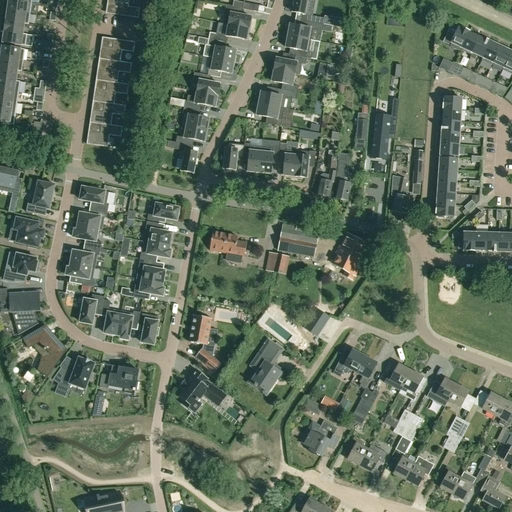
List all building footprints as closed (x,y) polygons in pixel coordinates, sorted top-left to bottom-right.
[(12,0),(9,0),(8,10),(30,13),(25,12),(27,3),(32,3),(12,0)] [(107,0),(107,4),(118,6),(117,15),(138,18),(140,8),(128,7),(129,0),(107,0)] [(307,0),(295,0),(293,12),(308,15),(310,6),(306,5),(307,0)] [(255,5),(243,3),(242,9),(254,11),(255,5)] [(226,12),(224,24),(249,29),(251,17),(237,14),(238,8),(226,6),(225,12),(226,12)] [(6,21),(29,24),(30,13),(8,10),(6,21)] [(310,22),(324,25),(325,19),(311,16),(310,22)] [(6,21),(4,31),(27,35),(27,34),(22,34),(24,24),(28,25),(29,24),(6,21)] [(288,36),(311,40),(313,29),(322,31),(324,25),(310,22),(309,28),(290,24),(288,36)] [(210,33),(209,39),(212,40),(222,42),(222,41),(223,36),(224,36),(228,37),(247,40),(249,29),(224,24),(226,25),(224,35),(210,33)] [(470,32),(459,27),(458,29),(457,28),(455,34),(456,34),(450,46),(461,51),(470,32)] [(4,31),(4,32),(3,43),(25,46),(27,35),(4,31)] [(480,37),(470,32),(462,48),(461,51),(461,52),(462,50),(471,55),(470,57),(472,53),(480,37)] [(300,50),(299,57),(307,58),(311,59),(312,53),(309,52),(311,40),(288,36),(286,48),(300,50)] [(490,42),(480,37),(472,53),(470,57),(475,59),(477,55),(482,58),(481,60),(482,60),(483,58),(490,42)] [(132,64),(132,63),(120,62),(122,51),(134,53),(135,42),(113,39),(112,48),(101,47),(99,59),(132,64)] [(209,39),(207,45),(211,46),(213,46),(212,51),(211,58),(234,62),(236,51),(226,49),(221,48),(222,42),(212,40),(209,39)] [(501,47),(490,42),(483,58),(482,60),(492,65),(493,63),(501,47)] [(2,46),(1,57),(23,61),(25,49),(2,46)] [(511,51),(501,47),(493,63),(492,65),(502,70),(503,67),(511,51)] [(502,70),(511,74),(511,51),(503,67),(502,70)] [(294,62),(276,59),(274,70),(299,75),(301,64),(306,65),(307,58),(295,56),(294,62)] [(1,57),(0,62),(0,68),(22,71),(23,61),(1,57)] [(208,74),(208,75),(211,76),(216,77),(217,71),(221,72),(232,74),(234,62),(211,58),(209,70),(208,74)] [(129,85),(117,83),(119,72),(130,74),(132,64),(99,59),(99,60),(110,61),(109,69),(98,68),(96,80),(129,85)] [(0,68),(0,78),(20,82),(20,81),(15,81),(17,71),(22,72),(22,71),(0,68)] [(299,75),(274,70),(272,82),(286,85),(285,91),(293,92),(297,93),(298,87),(292,86),(294,75),(299,75)] [(0,89),(18,93),(20,82),(0,78),(0,89)] [(126,106),(114,104),(116,93),(127,95),(129,85),(96,80),(96,81),(107,82),(106,91),(95,89),(93,101),(126,106)] [(197,91),(197,92),(217,96),(220,84),(209,82),(199,80),(197,91)] [(0,89),(0,100),(17,103),(18,93),(0,89)] [(185,101),(184,108),(188,108),(196,110),(197,104),(205,106),(215,107),(215,106),(217,107),(219,100),(217,100),(217,96),(197,92),(197,91),(195,91),(194,96),(187,95),(186,102),(185,101)] [(284,97),(280,96),(261,92),(259,104),(284,109),(284,108),(282,108),(284,97)] [(461,111),(462,99),(444,98),(443,109),(461,111)] [(0,111),(15,114),(17,103),(0,100),(0,111)] [(122,127),(123,127),(111,125),(113,114),(124,116),(126,106),(93,101),(93,102),(104,104),(102,112),(92,110),(90,123),(122,127)] [(284,109),(259,104),(257,115),(267,117),(271,118),(269,124),(281,126),(284,109)] [(184,114),(181,126),(184,126),(186,127),(207,130),(209,119),(199,117),(194,116),(196,110),(188,108),(184,108),(183,114),(184,114)] [(460,122),(461,111),(443,109),(442,121),(460,122)] [(0,123),(14,125),(15,114),(0,111),(0,123)] [(394,138),(394,139),(395,140),(397,118),(391,117),(391,116),(390,116),(390,118),(376,116),(376,114),(375,114),(371,159),(372,156),(386,158),(386,160),(389,139),(389,137),(394,138)] [(356,140),(367,141),(368,121),(358,120),(356,140)] [(459,133),(460,122),(442,121),(442,132),(459,133)] [(30,129),(39,130),(41,123),(34,122),(34,124),(31,123),(30,129)] [(121,137),(122,127),(90,123),(101,125),(99,133),(88,131),(87,144),(108,147),(110,136),(121,137)] [(177,136),(176,143),(180,143),(183,144),(184,138),(194,140),(205,142),(207,130),(186,127),(184,126),(182,137),(181,137),(177,136)] [(320,133),(300,129),(299,137),(319,140),(320,133)] [(459,145),(459,133),(442,132),(441,144),(459,145)] [(168,141),(167,147),(179,150),(180,143),(176,143),(168,141)] [(247,172),(259,173),(262,147),(250,146),(250,144),(244,143),(244,145),(243,156),(249,157),(247,172)] [(285,160),(284,165),(283,175),(295,177),(297,151),(286,150),(286,144),(280,143),(280,147),(279,159),(285,160)] [(235,170),(236,160),(237,157),(243,157),(243,156),(244,145),(227,144),(227,148),(225,148),(223,169),(226,169),(226,171),(232,172),(233,170),(235,170)] [(458,157),(459,145),(441,144),(440,155),(458,157)] [(273,148),(262,147),(259,173),(271,174),(272,159),(278,160),(279,160),(279,159),(280,147),(273,146),(273,148)] [(334,169),(335,158),(336,148),(332,148),(332,152),(328,152),(327,168),(334,169)] [(197,153),(181,150),(179,159),(183,160),(181,171),(193,174),(197,153)] [(309,152),(297,151),(295,177),(307,178),(308,167),(308,163),(314,164),(316,152),(309,151),(309,152)] [(412,184),(421,184),(423,151),(415,151),(412,184)] [(457,172),(458,160),(440,159),(439,170),(457,172)] [(338,184),(335,198),(348,201),(351,186),(353,187),(355,175),(348,173),(350,163),(338,161),(338,169),(337,172),(335,183),(338,184)] [(0,184),(14,188),(11,199),(18,200),(22,179),(18,178),(19,173),(23,173),(23,172),(2,168),(1,168),(1,169),(0,168),(0,184)] [(456,183),(457,172),(439,170),(438,182),(456,183)] [(329,197),(332,183),(334,183),(336,172),(330,171),(329,174),(323,173),(320,176),(320,180),(319,179),(316,194),(322,196),(322,197),(328,198),(328,197),(329,197)] [(403,196),(405,188),(407,179),(392,176),(391,196),(395,197),(392,211),(398,212),(399,214),(402,214),(404,214),(406,214),(409,198),(403,196)] [(45,183),(38,182),(34,201),(29,199),(26,212),(37,214),(38,207),(49,209),(51,200),(52,200),(52,199),(51,199),(52,195),(53,195),(53,194),(52,194),(54,185),(52,185),(52,183),(45,181),(45,183)] [(455,194),(456,183),(438,182),(437,193),(455,194)] [(96,203),(95,209),(108,212),(109,204),(107,204),(109,192),(99,191),(99,189),(92,187),(92,189),(82,187),(80,200),(96,203)] [(454,206),(455,194),(437,193),(437,204),(454,206)] [(147,220),(159,222),(160,218),(177,220),(179,208),(170,207),(170,205),(163,203),(162,205),(153,204),(150,215),(148,214),(147,220)] [(454,217),(454,206),(437,204),(436,216),(438,216),(438,217),(444,218),(444,217),(454,217)] [(80,213),(78,226),(98,229),(99,222),(103,223),(104,218),(106,218),(108,212),(95,209),(94,216),(80,213)] [(39,223),(17,218),(14,230),(19,231),(17,243),(29,245),(28,247),(36,249),(36,247),(38,247),(40,238),(43,238),(44,231),(37,229),(39,223)] [(148,234),(147,241),(170,245),(172,233),(158,231),(159,224),(147,222),(145,234),(148,234)] [(283,225),(278,251),(314,258),(319,231),(283,225)] [(89,240),(88,247),(100,249),(102,242),(96,241),(98,229),(78,226),(77,231),(74,230),(73,237),(89,240)] [(238,237),(213,232),(210,251),(244,257),(247,243),(237,241),(238,237)] [(347,233),(331,263),(346,272),(344,276),(352,280),(354,276),(355,277),(359,269),(358,268),(369,246),(347,233)] [(464,251),(475,251),(476,233),(464,233),(464,243),(463,243),(463,249),(464,249),(464,251)] [(487,234),(476,233),(475,251),(487,251),(487,234)] [(116,234),(115,241),(122,242),(123,235),(116,234)] [(499,234),(487,234),(487,251),(498,252),(499,234)] [(510,234),(499,234),(498,252),(510,252),(510,234)] [(141,253),(140,259),(152,262),(154,255),(170,258),(171,251),(169,250),(170,245),(147,241),(147,242),(146,241),(144,253),(141,253)] [(73,251),(71,263),(94,268),(97,256),(99,256),(100,249),(88,247),(87,254),(73,251)] [(270,253),(266,272),(287,276),(291,258),(270,253)] [(37,259),(17,254),(13,272),(6,270),(3,281),(11,282),(18,282),(20,274),(27,276),(28,271),(35,273),(36,272),(38,272),(39,264),(38,263),(38,262),(36,262),(37,259)] [(140,259),(136,278),(163,283),(165,271),(151,268),(152,262),(140,259)] [(66,275),(82,278),(81,285),(82,285),(90,287),(93,287),(95,280),(92,280),(94,268),(71,263),(70,268),(67,268),(66,275)] [(107,277),(105,288),(106,288),(110,289),(112,290),(113,287),(114,279),(107,277)] [(162,288),(163,283),(136,278),(136,280),(140,280),(139,286),(135,286),(133,298),(145,300),(146,293),(163,296),(164,288),(162,288)] [(0,304),(0,313),(17,312),(23,332),(18,335),(18,336),(39,324),(38,324),(37,324),(35,316),(36,316),(36,315),(34,315),(34,311),(40,311),(37,301),(34,301),(34,293),(0,295),(0,304)] [(95,308),(102,309),(104,300),(104,297),(92,295),(92,299),(85,297),(83,306),(81,306),(80,313),(82,313),(80,322),(92,324),(95,308)] [(104,300),(102,309),(101,313),(108,314),(104,333),(116,335),(121,312),(109,309),(110,301),(104,300)] [(121,312),(116,335),(121,336),(121,339),(128,340),(131,324),(138,325),(140,313),(133,311),(132,317),(121,315),(122,312),(121,312)] [(142,342),(154,345),(155,336),(157,336),(159,329),(157,328),(159,317),(142,314),(140,325),(145,326),(142,342)] [(207,344),(210,329),(212,319),(194,315),(189,342),(203,345),(202,349),(199,352),(195,357),(212,370),(215,372),(221,364),(218,362),(213,357),(214,352),(215,345),(207,344)] [(46,326),(23,338),(28,348),(29,348),(29,347),(39,342),(45,348),(44,349),(45,350),(46,349),(50,354),(39,370),(38,370),(38,371),(47,377),(67,350),(46,326)] [(274,345),(268,341),(251,366),(259,371),(252,382),(255,384),(254,386),(256,387),(257,385),(260,388),(258,390),(266,395),(272,386),(271,385),(276,377),(279,379),(284,372),(272,364),(275,359),(268,354),(274,345)] [(364,357),(357,352),(352,350),(347,361),(341,358),(333,373),(340,377),(343,373),(346,374),(349,369),(356,372),(364,357)] [(363,387),(368,379),(377,363),(364,357),(356,372),(361,375),(358,380),(361,381),(359,385),(363,387)] [(83,360),(79,359),(74,374),(69,372),(62,367),(53,380),(60,385),(60,384),(69,388),(71,384),(85,389),(88,379),(91,380),(93,374),(91,373),(94,364),(90,362),(90,361),(84,359),(83,360)] [(399,391),(402,387),(411,371),(398,364),(391,378),(389,377),(385,384),(399,391)] [(134,394),(133,396),(134,396),(135,390),(138,391),(140,382),(137,381),(139,371),(128,369),(128,370),(112,367),(110,376),(102,374),(99,387),(108,389),(109,386),(124,389),(124,393),(134,394)] [(218,406),(225,397),(205,381),(207,379),(196,370),(187,380),(186,379),(181,386),(182,387),(181,388),(185,390),(179,397),(185,401),(183,404),(194,413),(201,404),(199,402),(200,401),(199,400),(203,394),(218,406)] [(425,382),(421,380),(423,377),(411,371),(402,387),(410,391),(408,395),(416,400),(425,382)] [(448,401),(457,385),(445,379),(436,395),(448,401)] [(457,385),(448,401),(460,407),(469,392),(457,385)] [(494,415),(503,399),(491,393),(482,409),(494,415)] [(313,402),(306,398),(301,406),(309,410),(313,402)] [(356,423),(361,412),(367,401),(362,398),(350,420),(356,423)] [(511,419),(511,404),(503,399),(494,415),(501,419),(498,423),(507,428),(511,419)] [(361,412),(367,415),(373,404),(367,401),(361,412)] [(339,405),(334,402),(330,409),(335,412),(339,405)] [(408,426),(414,415),(405,410),(399,421),(408,426)] [(361,426),(367,415),(361,412),(356,423),(361,426)] [(423,420),(419,418),(414,415),(408,426),(417,431),(423,420)] [(454,439),(465,420),(456,415),(451,424),(455,425),(449,437),(454,439)] [(354,424),(346,420),(342,426),(350,430),(354,424)] [(460,442),(466,431),(470,423),(465,420),(454,439),(460,442)] [(334,434),(337,428),(324,421),(321,427),(322,428),(319,435),(310,430),(302,444),(310,448),(309,450),(322,457),(323,455),(325,456),(328,451),(325,450),(327,446),(333,449),(339,438),(334,435),(334,434)] [(402,437),(408,426),(399,421),(393,432),(402,437)] [(411,442),(417,431),(408,426),(402,437),(411,442)] [(505,445),(511,434),(506,431),(500,442),(505,445)] [(511,434),(505,445),(507,446),(503,453),(507,455),(504,460),(511,464),(511,434)] [(360,466),(368,450),(361,446),(364,442),(355,437),(345,455),(349,457),(348,459),(360,466)] [(448,451),(454,439),(449,437),(443,448),(448,451)] [(454,453),(460,442),(454,439),(448,451),(454,453)] [(494,451),(488,448),(485,454),(490,457),(494,451)] [(368,450),(360,466),(372,472),(380,456),(368,450)] [(418,486),(424,474),(428,476),(434,465),(418,456),(414,464),(406,480),(418,486)] [(414,464),(402,458),(394,473),(406,480),(414,464)] [(460,478),(454,475),(455,472),(446,467),(442,475),(446,477),(440,488),(452,494),(460,478)] [(460,478),(452,494),(464,501),(472,485),(481,490),(490,474),(491,473),(482,468),(475,480),(463,473),(460,478)] [(490,474),(481,490),(481,491),(486,494),(483,501),(499,509),(505,497),(495,491),(501,480),(490,474)] [(97,496),(86,498),(87,503),(88,511),(123,511),(122,506),(123,505),(121,496),(120,496),(119,493),(100,497),(99,495),(97,496)] [(316,502),(317,500),(311,497),(310,499),(309,498),(302,511),(293,507),(290,511),(316,511),(321,505),(316,502)]
